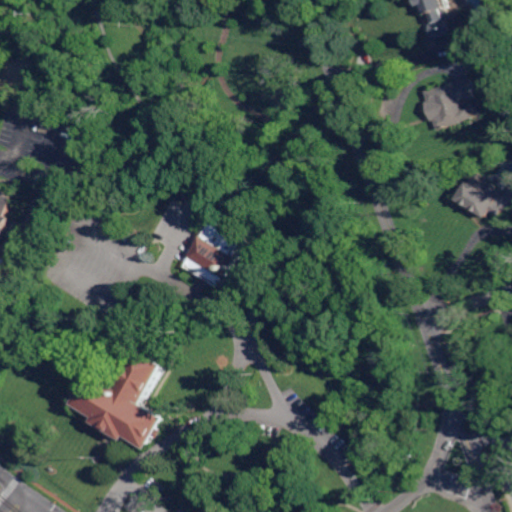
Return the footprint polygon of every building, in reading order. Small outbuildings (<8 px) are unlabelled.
[(436,40),(430,24),(432,24),(424,0),(445,0),(456,33),(436,40)] [(474,95),(461,99),(468,122),(441,131),(437,118),(443,116),(439,102),(432,104),(428,92),(455,82),(456,84),(469,80),(474,95)] [(185,166),(183,160),(190,157),(192,163),(185,166)] [(491,184),(492,183),(493,183),(495,183),(497,184),(498,185),(499,187),(499,189),(509,194),(511,189),(511,209),(505,220),(494,213),(491,218),(461,200),(477,176),(491,184)] [(10,215),(15,217),(5,241),(0,238),(0,189),(18,197),(10,215)] [(252,241),(243,256),(245,258),(232,279),(230,278),(224,287),(191,267),(197,257),(195,256),(207,235),(209,236),(218,220),(252,241)] [(0,303),(0,253),(17,260),(0,303)] [(150,403),(174,418),(155,450),(133,436),(130,441),(98,421),(101,417),(80,404),(99,372),(123,387),(146,350),(172,366),(150,403)]
